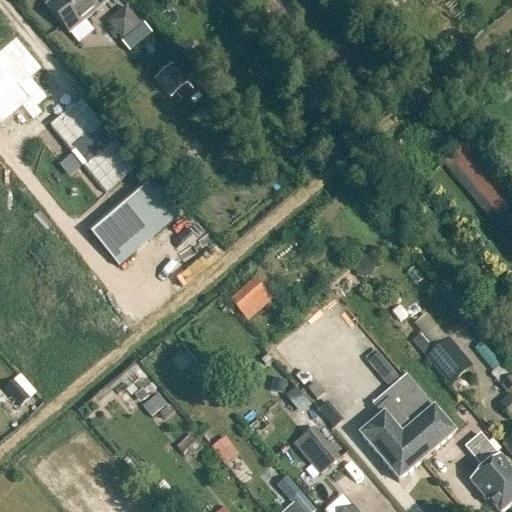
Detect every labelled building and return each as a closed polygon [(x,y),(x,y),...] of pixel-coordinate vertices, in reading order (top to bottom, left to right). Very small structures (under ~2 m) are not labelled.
[(57,0),(47,9),(69,35),(106,4),(102,0),(57,0)] [(142,23),(127,4),(106,20),(121,39),(142,23)] [(0,48),(0,65),(28,98),(40,88),(29,76),(40,67),(14,37),(0,48)] [(0,122),(28,98),(0,65),(0,122)] [(151,81),(168,100),(186,85),(169,65),(151,81)] [(81,103),(50,128),(106,196),(136,170),(81,103)] [(446,158),(498,221),(511,209),(511,201),(464,143),(446,158)] [(148,181),(87,233),(118,269),(179,217),(148,181)] [(307,331),(289,343),(296,354),(314,342),(307,331)] [(450,338),(427,358),(451,386),(474,367),(450,338)] [(511,375),(502,384),(510,394),(500,403),(511,416),(511,375)] [(383,418),(360,438),(399,484),(455,436),(407,379),(374,407),(383,418)] [(12,383),(4,390),(20,409),(28,401),(12,383)] [(307,391),(316,402),(324,395),(315,384),(307,391)] [(324,405),(318,411),(334,430),(340,424),(324,405)] [(313,430),(304,438),(330,469),(339,461),(313,430)] [(490,503),(496,511),(505,511),(511,506),(511,473),(499,459),(498,459),(480,438),(469,447),(487,468),(470,483),(488,505),(490,503)] [(511,441),(502,450),(511,461),(511,459),(511,441)] [(215,455),(225,467),(239,456),(229,443),(215,455)] [(314,511),(299,494),(290,502),(298,511),(314,511)]
